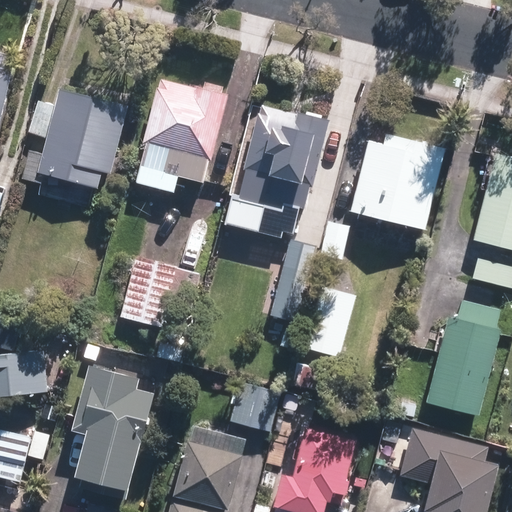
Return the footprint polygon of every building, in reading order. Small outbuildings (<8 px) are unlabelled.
[(38,77),(49,36),(30,32),(26,30),(15,71),(20,72),(38,77)] [(0,128),(15,68),(0,64),(0,128)] [(174,193),(178,175),(202,181),(208,159),(211,161),(228,94),(163,77),(160,87),(156,86),(141,144),(145,145),(135,183),(174,193)] [(128,104),(59,87),(56,102),(40,98),(31,132),(48,136),(44,152),(30,148),(23,177),(42,181),(45,172),(99,186),(103,170),(112,172),(128,104)] [(327,121),(260,104),(258,112),(255,111),(240,169),(243,170),(236,200),(280,210),(281,204),(303,208),(309,185),(311,185),(327,121)] [(423,226),(443,144),(383,130),(380,141),(363,137),(347,207),(423,226)] [(511,247),(511,155),(495,151),(472,237),(511,247)] [(345,257),(352,224),(329,218),(328,220),(321,252),(345,257)] [(297,321),(316,246),(288,239),(269,314),(297,321)] [(134,252),(118,314),(159,324),(167,295),(192,301),(201,270),(134,252)] [(511,280),(511,263),(474,255),(469,275),(509,284),(511,280)] [(338,355),(355,293),(317,282),(301,344),(338,355)] [(492,325),(497,306),(457,297),(453,315),(444,313),(422,398),(477,412),(498,326),(492,325)] [(185,347),(160,340),(157,354),(182,360),(185,347)] [(0,394),(46,391),(43,349),(0,351),(0,394)] [(124,499),(140,435),(144,437),(154,393),(136,389),(139,376),(87,363),(70,428),(83,431),(72,474),(82,476),(78,488),(124,499)] [(321,370),(298,364),(293,383),(316,389),(321,370)] [(272,430),(282,391),(234,379),(224,418),(272,430)] [(417,397),(393,392),(390,409),(413,415),(417,397)] [(273,504),(304,511),(323,511),(327,499),(346,504),(353,478),(350,477),(359,438),(306,425),(294,473),(282,470),(273,504)] [(0,474),(20,479),(31,435),(0,427),(0,474)] [(52,433),(35,429),(28,456),(46,460),(52,433)] [(427,511),(485,511),(498,465),(483,461),(486,448),(414,429),(402,474),(435,482),(427,511)] [(243,451),(188,438),(173,494),(230,508),(243,451)] [(227,511),(171,498),(167,511),(227,511)] [(125,511),(89,503),(86,511),(125,511)]
